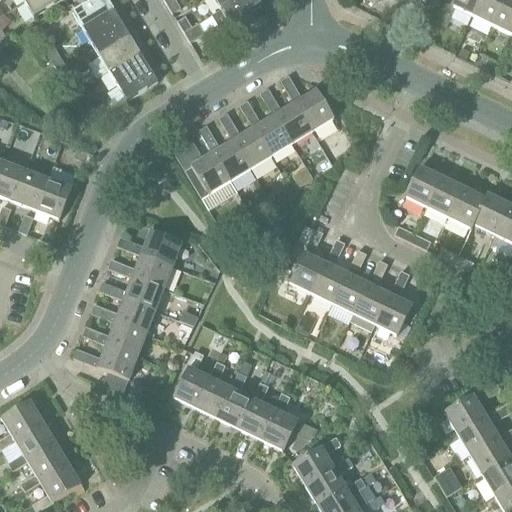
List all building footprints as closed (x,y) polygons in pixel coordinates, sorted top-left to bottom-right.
[(65,1),(63,0),(32,0),(25,5),(34,20),(65,1)] [(83,29),(115,10),(108,0),(95,0),(73,14),(83,29)] [(242,0),(215,0),(222,12),(242,0)] [(262,9),(256,0),(242,0),(222,12),(238,38),(259,26),(256,21),(252,16),(262,10),(262,9)] [(384,0),(369,0),(374,8),(385,1),(384,0)] [(475,18),(483,0),(458,0),(455,9),(475,18)] [(507,0),(483,0),(475,18),(494,28),(507,0)] [(511,0),(507,0),(494,28),(511,36),(511,0)] [(175,2),(166,7),(172,16),(181,11),(175,2)] [(115,10),(83,29),(92,45),(124,26),(115,10)] [(252,16),(256,21),(265,16),(262,10),(252,16)] [(184,35),(192,30),(186,20),(177,25),(184,35)] [(133,40),(124,26),(92,45),(101,59),(133,40)] [(206,37),(199,26),(192,30),(184,35),(190,46),(192,45),(206,37)] [(45,52),(54,47),(48,37),(39,43),(45,52)] [(142,55),(133,40),(101,59),(110,74),(142,55)] [(54,47),(45,52),(53,64),(61,59),(54,47)] [(457,59),(465,63),(469,55),(462,51),(457,59)] [(142,55),(110,74),(119,89),(151,70),(142,55)] [(63,82),(72,77),(65,66),(57,71),(63,82)] [(151,70),(119,89),(127,103),(159,84),(151,70)] [(72,77),(63,82),(70,94),(79,89),(72,77)] [(290,80),(282,85),(295,107),(295,106),(313,136),(334,123),(317,94),(303,102),(290,80)] [(269,93),(261,97),(274,119),(275,119),(293,148),(313,136),(295,106),(295,107),(282,85),(294,107),(282,114),(269,93)] [(81,112),(90,107),(83,96),(75,101),(81,112)] [(274,119),(262,127),(249,105),(241,110),(254,131),(255,131),(272,160),(293,148),(275,119),(274,119),(261,97),(261,98),(274,119)] [(97,118),(90,107),(81,112),(88,123),(97,118)] [(254,131),(254,132),(242,139),(228,117),(220,121),(233,144),(234,143),(252,173),(272,160),(255,131),(254,131)] [(234,143),(233,144),(221,151),(207,128),(199,133),(213,156),(231,185),(252,173),(234,143)] [(213,156),(201,163),(198,159),(201,157),(191,139),(190,139),(171,151),(172,153),(185,174),(203,203),(205,202),(210,198),(231,185),(213,156)] [(27,173),(4,164),(0,175),(0,199),(14,205),(27,173)] [(429,211),(444,180),(421,169),(405,200),(429,211)] [(27,173),(14,205),(36,214),(49,182),(27,173)] [(465,190),(444,180),(429,211),(450,222),(465,190)] [(71,191),(49,182),(36,214),(58,223),(71,191)] [(486,201),(465,190),(450,222),(471,233),(487,201),(486,201)] [(268,201),(271,205),(275,202),(271,196),(267,198),(268,200),(268,201)] [(487,201),(471,233),(474,228),(496,239),(511,207),(489,196),(486,201),(487,201)] [(268,200),(263,202),(267,209),(272,206),(271,206),(271,205),(268,201),(268,200)] [(511,207),(496,239),(511,246),(511,207)] [(3,208),(0,216),(0,226),(5,229),(12,211),(3,208)] [(25,216),(18,234),(27,237),(34,220),(25,216)] [(48,226),(41,243),(50,246),(57,229),(48,226)] [(412,246),(416,237),(400,229),(396,238),(412,246)] [(326,236),(318,232),(309,250),(316,254),(326,236)] [(140,257),(172,270),(181,247),(149,234),(143,249),(120,240),(116,249),(140,258),(140,257)] [(432,245),(416,237),(412,246),(428,254),(432,245)] [(347,247),(338,242),(329,260),(339,265),(347,247)] [(453,266),(458,258),(444,251),(439,260),(453,266)] [(368,257),(360,253),(352,271),(360,275),(368,257)] [(311,298),(327,265),(304,254),(288,287),(311,298)] [(140,257),(140,258),(134,271),(111,262),(108,271),(131,280),(132,279),(163,293),(172,270),(140,257)] [(476,266),(458,258),(453,266),(472,275),(476,266)] [(390,268),(382,264),(373,282),(381,286),(390,268)] [(327,265),(311,298),(332,308),(348,276),(327,265)] [(499,288),(503,280),(486,272),(482,281),(499,288)] [(411,279),(403,275),(394,292),(403,297),(411,279)] [(370,286),(348,276),(332,308),(354,319),(370,286)] [(132,279),(131,280),(125,294),(103,285),(99,294),(122,303),(122,302),(155,315),(163,293),(132,279)] [(511,283),(503,280),(499,288),(511,294),(511,283)] [(370,286),(354,319),(351,325),(372,336),(375,329),(391,297),(370,286)] [(391,297),(375,329),(398,340),(413,308),(391,297)] [(122,302),(122,303),(117,316),(94,307),(90,317),(113,326),(114,325),(146,338),(155,315),(122,302)] [(183,314),(179,324),(194,329),(198,320),(183,314)] [(307,339),(315,323),(301,316),(294,332),(307,339)] [(114,325),(113,326),(108,339),(85,329),(81,338),(105,348),(105,347),(137,359),(146,338),(114,325)] [(108,375),(103,389),(122,398),(123,397),(129,382),(137,359),(105,347),(105,348),(100,361),(77,352),(75,357),(74,360),(73,361),(97,371),(108,375)] [(210,381),(209,380),(196,374),(203,360),(195,356),(173,401),(195,412),(210,381)] [(232,391),(231,391),(218,384),(225,370),(222,369),(222,368),(227,358),(221,356),(217,365),(210,380),(209,380),(210,381),(195,412),(195,413),(217,423),(217,422),(232,391)] [(174,360),(171,361),(169,362),(168,365),(167,367),(168,370),(169,372),(171,373),(174,374),(176,373),(178,372),(180,369),(180,367),(180,364),(178,362),(176,361),(174,360)] [(238,433),(253,402),(252,402),(252,401),(239,395),(239,394),(240,393),(242,389),(245,384),(246,382),(247,380),(247,377),(248,376),(249,371),(249,368),(250,367),(244,365),(239,376),(238,378),(232,390),(231,391),(232,391),(217,422),(217,423),(238,434),(238,433)] [(504,394),(498,385),(482,395),(487,404),(504,394)] [(238,433),(238,434),(260,444),(275,413),(274,412),(261,406),(268,391),(260,387),(252,402),(253,402),(238,433)] [(298,423),(283,416),(283,415),(289,401),(281,397),(274,411),(274,412),(275,413),(260,444),(282,455),(298,423)] [(457,437),(487,419),(474,398),(444,416),(446,420),(457,437)] [(14,443),(44,425),(31,404),(7,419),(1,422),(11,437),(0,443),(0,452),(14,444),(14,443)] [(511,416),(511,408),(510,406),(494,416),(499,424),(511,416)] [(435,427),(446,420),(444,416),(440,410),(434,413),(431,415),(428,416),(435,427)] [(487,419),(457,437),(469,458),(499,440),(487,419)] [(14,443),(14,444),(22,457),(8,466),(12,474),(27,465),(26,463),(56,446),(44,425),(14,443)] [(335,471),(333,468),(326,456),(340,448),(335,440),(321,448),(322,449),(292,467),(305,489),(335,471)] [(511,460),(499,440),(469,458),(482,479),(511,460)] [(26,463),(27,465),(34,478),(20,487),(25,494),(39,486),(38,484),(68,466),(56,446),(26,463)] [(469,459),(462,463),(465,468),(472,463),(469,459)] [(335,471),(305,489),(317,510),(347,491),(346,489),(338,477),(353,468),(348,460),(333,468),(335,471)] [(511,488),(511,460),(482,479),(495,499),(511,488)] [(38,484),(39,486),(46,499),(32,507),(35,511),(41,511),(51,506),(74,491),(81,487),(68,466),(38,484)] [(371,476),(361,482),(365,489),(375,483),(371,476)] [(347,491),(317,510),(318,511),(359,511),(360,511),(358,510),(351,498),(365,489),(361,482),(360,481),(346,489),(347,491)] [(81,487),(74,491),(78,498),(85,494),(81,487)] [(511,511),(511,488),(495,499),(502,511),(511,511)] [(373,501),(358,510),(360,511),(359,511),(372,511),(377,509),(373,501)]
